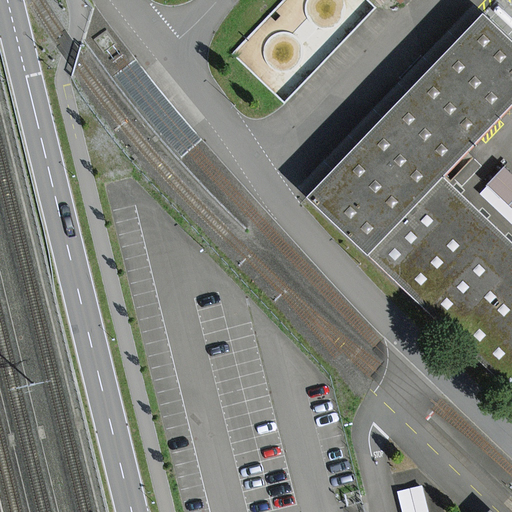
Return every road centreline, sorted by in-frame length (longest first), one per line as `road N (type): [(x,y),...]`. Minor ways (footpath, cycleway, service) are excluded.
road 1 (unclassified): [(122,0),(283,213),(511,436)]
road 2 (primary): [(131,511),(7,0)]
road 3 (unknown): [(429,355),(374,435),(383,510)]
